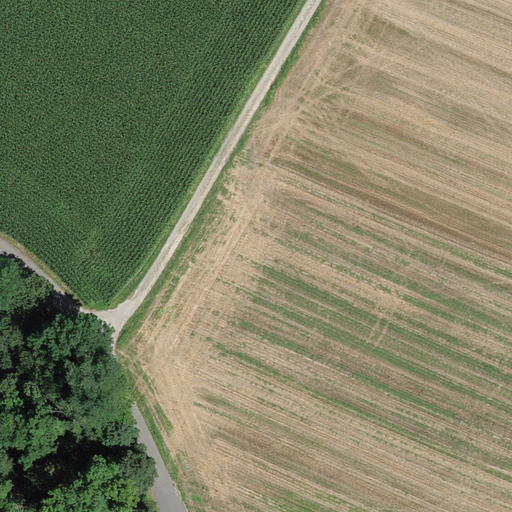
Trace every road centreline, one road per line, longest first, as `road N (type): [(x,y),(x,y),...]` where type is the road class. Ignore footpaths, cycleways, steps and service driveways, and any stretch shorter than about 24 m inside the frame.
road 1 (track): [(312,0),(149,281),(88,336)]
road 2 (tertiary): [(0,252),(27,269),(88,336),(166,511)]
